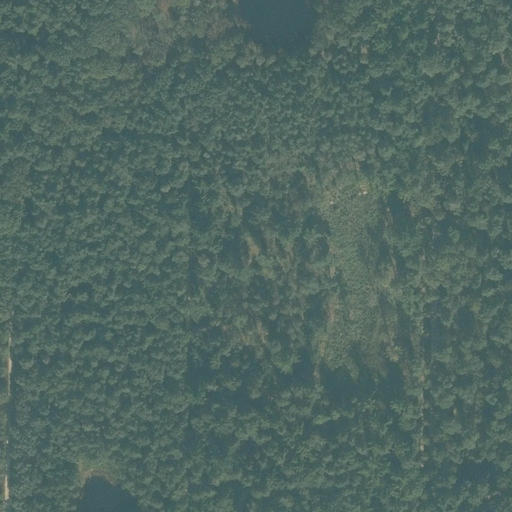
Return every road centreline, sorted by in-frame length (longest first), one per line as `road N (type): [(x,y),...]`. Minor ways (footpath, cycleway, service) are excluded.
road 1 (track): [(430,511),(435,0)]
road 2 (track): [(7,511),(8,0)]
road 3 (track): [(184,511),(186,80)]
road 4 (track): [(484,501),(511,379)]
